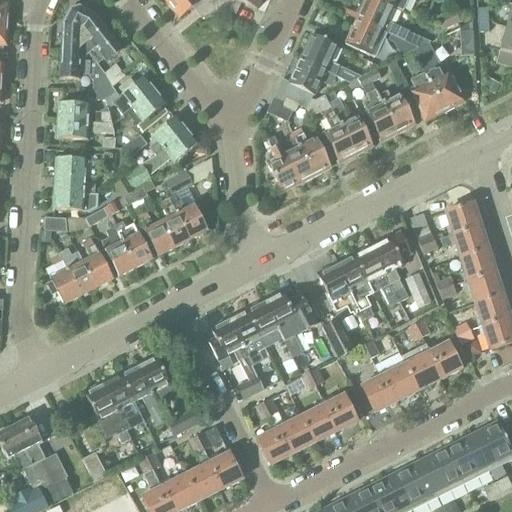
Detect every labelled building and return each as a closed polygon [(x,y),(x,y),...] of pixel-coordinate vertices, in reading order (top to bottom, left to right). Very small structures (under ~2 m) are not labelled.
[(201,19),(217,11),(216,0),(169,0),(166,3),(179,20),(193,9),(201,19)] [(257,10),(261,0),(216,0),(217,11),(236,15),(241,3),(257,10)] [(357,20),(382,32),(387,22),(393,7),(377,0),(360,0),(357,8),(359,10),(356,17),(358,18),(357,20)] [(403,11),(407,0),(377,0),(393,7),(403,11)] [(80,61),(89,54),(96,49),(91,41),(105,30),(94,15),(78,7),(70,9),(62,24),(61,51),(81,52),(80,61)] [(476,10),(477,22),(487,22),(486,10),(476,10)] [(454,12),(435,20),(441,32),(459,24),(454,12)] [(371,57),(382,32),(357,20),(345,45),(371,57)] [(387,22),(382,32),(395,38),(403,41),(407,32),(387,22)] [(487,22),(477,22),(478,34),(488,34),(487,22)] [(460,57),(473,56),(471,24),(459,29),(460,57)] [(511,55),(511,30),(506,29),(500,52),(511,55)] [(89,54),(93,60),(97,64),(104,58),(108,63),(122,51),(105,30),(91,41),(96,49),(89,54)] [(407,32),(403,41),(420,49),(430,44),(431,43),(407,32)] [(311,36),(300,60),(325,73),(349,84),(358,80),(361,78),(330,63),(337,48),(311,36)] [(420,49),(414,51),(424,73),(444,111),(446,110),(447,112),(455,107),(454,105),(463,101),(449,73),(446,74),(430,44),(420,49)] [(104,74),(97,64),(93,60),(89,63),(80,62),(80,61),(81,52),(61,51),(59,79),(78,80),(78,75),(88,76),(93,81),(93,91),(102,92),(112,85),(112,83),(104,74)] [(302,102),(300,107),(307,110),(312,101),(313,97),(325,73),(300,60),(289,84),(284,93),(284,94),(302,102)] [(112,83),(112,85),(113,89),(126,78),(116,66),(104,74),(112,83)] [(367,75),(372,83),(381,78),(377,70),(367,75)] [(426,120),(444,111),(424,73),(411,79),(417,90),(411,92),(426,120)] [(362,88),(372,83),(367,75),(361,78),(358,80),(362,88)] [(112,103),(123,117),(155,92),(144,78),(112,103)] [(113,89),(112,85),(102,92),(105,101),(106,101),(116,93),(113,89)] [(277,90),(273,100),(279,103),(284,106),(283,108),(293,112),(295,113),(299,106),(300,107),(302,102),(284,94),(284,93),(277,90)] [(88,99),(89,101),(105,101),(102,92),(93,91),(88,91),(88,99)] [(378,96),(376,91),(367,96),(369,101),(362,104),(381,140),(397,132),(378,96)] [(387,91),(378,96),(397,132),(414,123),(400,96),(392,100),(387,91)] [(166,105),(155,92),(123,117),(134,131),(166,105)] [(333,92),(326,96),(357,153),(372,145),(358,118),(350,122),(339,100),(338,100),(333,92)] [(340,162),(357,153),(326,96),(314,102),(312,101),(307,110),(310,116),(320,111),(325,120),(326,119),(332,131),(325,134),(340,162)] [(287,124),(293,112),(283,108),(284,106),(279,103),(273,100),(266,114),(287,124)] [(57,122),(111,124),(107,111),(103,111),(103,115),(87,114),(88,105),(84,105),(84,101),(71,101),(71,104),(58,104),(57,122)] [(148,149),(154,157),(187,132),(176,118),(153,136),(152,135),(150,136),(151,138),(149,140),(153,145),(148,149)] [(111,124),(57,122),(56,139),(86,140),(86,135),(114,136),(111,124)] [(300,131),(293,135),(314,175),(329,168),(315,140),(307,144),(300,131)] [(154,157),(140,166),(147,179),(171,159),(174,164),(197,145),(187,132),(154,157)] [(288,142),(279,146),(297,183),(314,175),(293,135),(286,138),(288,142)] [(126,149),(121,152),(127,161),(146,146),(139,137),(135,141),(134,139),(124,147),(126,149)] [(280,191),(297,183),(279,146),(274,137),(267,141),(271,151),(270,151),(275,160),(267,164),(275,180),(271,181),(276,191),(279,189),(280,191)] [(103,140),(103,149),(114,150),(115,144),(115,140),(103,140)] [(55,159),(54,177),(83,178),(84,179),(94,179),(105,174),(106,162),(85,161),(85,160),(55,159)] [(123,176),(125,180),(132,191),(149,182),(147,179),(140,166),(123,176)] [(171,197),(192,186),(186,173),(164,184),(171,197)] [(54,194),(94,196),(94,187),(84,186),(84,179),(83,178),(54,177),(54,194)] [(117,185),(125,199),(134,194),(132,191),(125,180),(117,185)] [(94,196),(54,194),(53,211),(82,212),(83,206),(93,207),(94,196)] [(136,194),(125,200),(129,208),(141,202),(136,194)] [(177,196),(169,200),(190,241),(206,233),(193,207),(184,211),(177,196)] [(167,220),(162,223),(175,249),(190,241),(169,200),(159,205),(167,220)] [(452,235),(480,226),(473,203),(445,213),(452,235)] [(116,204),(104,211),(108,219),(120,213),(116,204)] [(175,249),(162,223),(154,227),(146,212),(137,216),(158,258),(175,249)] [(84,221),(89,229),(101,223),(97,214),(84,221)] [(55,230),(66,231),(65,220),(46,219),(46,228),(52,228),(55,230)] [(84,220),(65,220),(66,231),(67,234),(89,229),(84,221),(84,220)] [(122,224),(114,228),(136,269),(153,260),(139,234),(137,236),(132,227),(125,230),(122,224)] [(480,226),(452,235),(460,258),(488,249),(480,226)] [(136,269),(114,228),(105,232),(109,239),(101,243),(119,278),(136,269)] [(389,240),(371,249),(400,303),(408,298),(394,271),(403,266),(399,259),(410,254),(400,234),(389,240)] [(416,240),(419,247),(433,242),(430,235),(416,240)] [(90,260),(83,263),(96,289),(112,281),(90,240),(82,244),(90,260)] [(419,247),(423,257),(437,252),(433,242),(419,247)] [(368,284),(373,295),(381,291),(390,308),(400,303),(371,249),(354,258),(368,284)] [(488,249),(460,258),(467,281),(495,272),(488,249)] [(68,251),(58,256),(80,298),(96,289),(83,263),(78,254),(71,257),(68,251)] [(57,294),(64,306),(80,298),(58,256),(50,260),(54,267),(46,271),(52,282),(45,285),(51,297),(57,294)] [(373,295),(368,284),(354,258),(338,266),(360,311),(358,311),(363,322),(373,317),(368,309),(369,309),(364,299),(373,295)] [(318,276),(332,303),(330,303),(335,314),(346,308),(350,316),(358,311),(360,311),(338,266),(318,276)] [(495,272),(467,281),(474,304),(503,295),(495,272)] [(418,276),(404,282),(416,310),(430,304),(418,276)] [(435,285),(438,294),(452,288),(449,280),(435,285)] [(456,297),(452,288),(438,294),(441,302),(456,297)] [(282,294),(265,303),(292,358),(293,359),(302,355),(293,337),(316,326),(301,295),(286,303),(282,294)] [(503,295),(474,304),(482,327),(510,318),(503,295)] [(247,312),(266,348),(274,344),(283,362),(292,358),(265,303),(247,312)] [(247,312),(229,321),(248,357),(252,366),(261,362),(257,353),(266,348),(247,312)] [(511,323),(510,318),(482,327),(489,350),(511,342),(511,323)] [(252,366),(248,357),(229,321),(211,331),(216,341),(209,344),(217,361),(234,353),(248,382),(237,387),(243,400),(263,390),(256,376),(257,375),(252,366)] [(337,321),(320,329),(337,361),(353,352),(337,321)] [(422,322),(415,325),(422,339),(429,335),(422,322)] [(453,330),(457,338),(470,331),(466,324),(453,330)] [(413,344),(422,339),(415,325),(406,330),(413,344)] [(474,339),(470,331),(457,338),(461,346),(474,339)] [(448,343),(429,352),(434,362),(432,363),(436,371),(433,373),(436,377),(440,375),(442,379),(462,369),(459,363),(466,359),(456,339),(448,343)] [(371,342),(363,346),(370,360),(378,356),(371,342)] [(418,391),(442,379),(440,375),(436,377),(433,373),(436,371),(432,363),(434,362),(429,352),(426,345),(401,358),(405,365),(418,391)] [(370,360),(363,346),(354,350),(362,364),(370,360)] [(138,368),(156,404),(178,393),(167,372),(164,374),(156,359),(138,368)] [(392,399),(395,403),(418,391),(405,365),(383,376),(380,377),(385,387),(388,385),(393,394),(395,393),(397,397),(392,399)] [(121,376),(135,403),(142,399),(156,427),(166,422),(156,404),(138,368),(121,376)] [(316,370),(307,374),(315,388),(323,384),(316,370)] [(307,374),(302,377),(299,378),(307,393),(315,388),(307,374)] [(121,376),(104,385),(128,432),(143,424),(133,404),(135,403),(121,376)] [(375,413),(395,403),(392,399),(397,397),(395,393),(393,394),(388,385),(385,387),(380,377),(362,387),(375,413)] [(122,445),(132,440),(128,432),(104,385),(84,395),(98,421),(96,422),(104,436),(115,431),(122,445)] [(344,396),(325,405),(330,414),(327,416),(331,425),(329,426),(331,430),(335,427),(338,432),(357,422),(344,396)] [(263,403),(270,416),(278,413),(271,399),(263,403)] [(270,416),(263,403),(255,407),(262,420),(270,416)] [(322,407),(301,417),(314,444),(338,432),(335,427),(331,430),(329,426),(331,425),(327,416),(330,414),(325,405),(322,407)] [(174,436),(204,422),(197,409),(168,423),(174,436)] [(29,417),(12,426),(42,486),(43,489),(52,485),(41,462),(45,460),(37,445),(42,443),(29,417)] [(288,451),(290,456),(314,444),(301,417),(279,428),(276,430),(281,439),(284,438),(288,447),(290,446),(292,449),(288,451)] [(471,436),(489,473),(511,461),(511,443),(511,441),(507,442),(497,422),(471,436)] [(23,471),(33,491),(42,486),(12,426),(0,432),(0,446),(7,460),(11,458),(19,473),(23,471)] [(276,430),(257,439),(271,466),(290,456),(288,451),(292,449),(290,446),(288,447),(284,438),(281,439),(276,430)] [(204,433),(195,437),(202,452),(211,448),(204,433)] [(445,449),(463,485),(489,473),(471,436),(445,449)] [(195,437),(187,441),(194,456),(202,452),(195,437)] [(419,462),(437,498),(463,485),(445,449),(419,462)] [(146,451),(137,455),(141,462),(145,459),(150,457),(146,451)] [(220,486),(222,490),(242,480),(229,454),(210,463),(215,473),(212,474),(216,483),(214,484),(216,488),(220,486)] [(94,455),(81,461),(94,485),(106,479),(94,455)] [(150,457),(145,459),(152,473),(160,469),(153,455),(150,457)] [(137,464),(151,493),(142,497),(149,511),(174,511),(173,509),(177,507),(175,504),(173,505),(169,496),(165,498),(161,488),(160,489),(152,473),(145,459),(141,462),(137,464)] [(393,474),(412,511),(437,498),(419,462),(393,474)] [(207,465),(185,475),(199,502),(222,490),(220,486),(216,488),(214,484),(216,483),(212,474),(215,473),(210,463),(207,465)] [(368,487),(379,511),(410,511),(412,511),(393,474),(368,487)] [(173,509),(174,511),(179,511),(199,502),(185,475),(164,486),(161,488),(165,498),(169,496),(173,505),(175,504),(177,507),(173,509)] [(114,476),(103,482),(113,501),(124,496),(114,476)] [(506,478),(494,484),(500,495),(511,489),(506,478)] [(64,481),(46,490),(54,505),(72,496),(64,481)] [(103,482),(92,487),(102,507),(113,501),(103,482)] [(482,490),(487,501),(500,495),(494,484),(482,490)] [(92,487),(82,492),(91,511),(102,507),(92,487)] [(342,500),(347,511),(379,511),(368,487),(342,500)] [(11,503),(4,506),(7,511),(40,511),(47,509),(38,489),(30,493),(29,490),(9,499),(11,503)] [(91,511),(82,492),(71,498),(78,511),(91,511)] [(78,511),(71,498),(60,503),(64,511),(78,511)] [(318,511),(347,511),(342,500),(318,511)]
